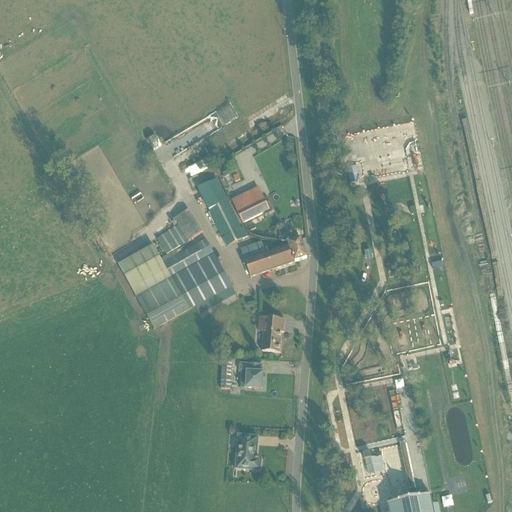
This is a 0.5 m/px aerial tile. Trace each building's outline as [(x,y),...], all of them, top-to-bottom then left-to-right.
[(238,105),(214,118),(223,133),(246,120),(238,105)] [(216,151),(230,142),(226,137),(212,145),(216,151)] [(213,162),(191,169),(195,180),(217,173),(213,162)] [(216,178),(194,189),(205,213),(208,212),(225,248),(247,238),(243,230),(241,231),(216,178)] [(271,213),(260,188),(232,201),(243,226),(271,213)] [(140,194),(130,200),(133,205),(143,199),(140,194)] [(140,201),(146,208),(154,201),(148,194),(140,201)] [(177,227),(155,240),(164,256),(201,234),(187,211),(172,220),(177,227)] [(293,266),(308,261),(301,239),(299,240),(296,232),(283,237),(286,246),(293,266)] [(117,267),(152,332),(194,309),(198,316),(235,296),(204,240),(161,263),(153,247),(117,267)] [(293,266),(286,246),(266,252),(263,243),(240,250),(250,280),(293,266)] [(263,355),(284,356),(286,321),(260,320),(259,334),(264,334),(263,355)] [(243,391),(265,392),(267,373),(244,371),(243,391)] [(237,437),(235,470),(263,472),(264,457),(259,457),(260,439),(237,437)] [(433,511),(430,497),(387,505),(388,511),(433,511)]
